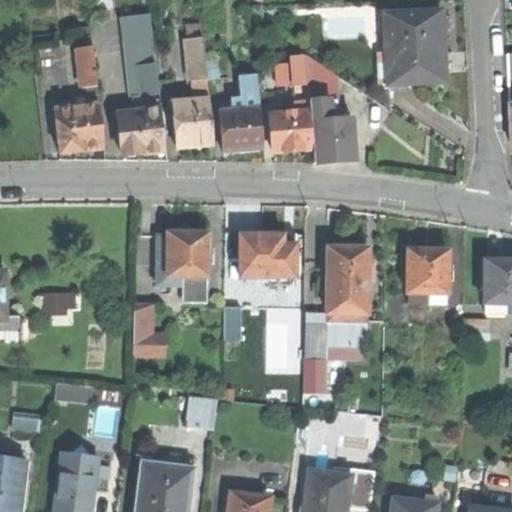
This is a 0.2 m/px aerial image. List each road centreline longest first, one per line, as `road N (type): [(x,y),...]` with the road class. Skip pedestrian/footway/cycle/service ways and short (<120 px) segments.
road 1 (tertiary): [(0,180),(329,184),(487,207)]
road 2 (residential): [(484,0),(487,207)]
